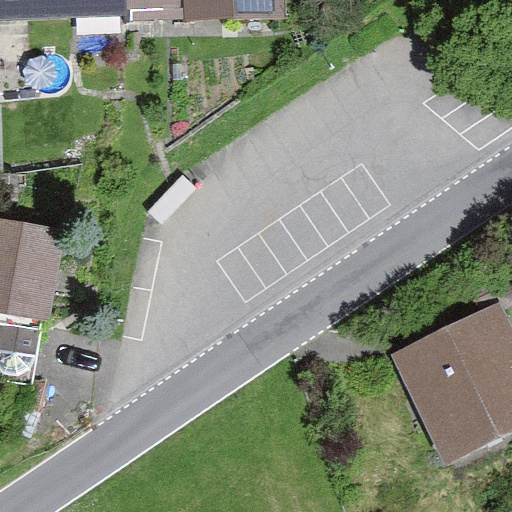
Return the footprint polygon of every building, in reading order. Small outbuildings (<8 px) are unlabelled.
[(0,0),(0,16),(123,12),(123,9),(122,0),(0,0)] [(162,0),(122,0),(123,9),(163,7),(162,0)] [(192,0),(193,6),(193,12),(274,9),(273,0),(192,0)] [(0,314),(42,322),(58,235),(0,224),(0,314)] [(511,264),(471,285),(486,316),(511,302),(511,264)] [(0,380),(29,385),(42,322),(0,314),(0,380)] [(511,360),(495,324),(410,365),(450,447),(511,417),(511,360)]
